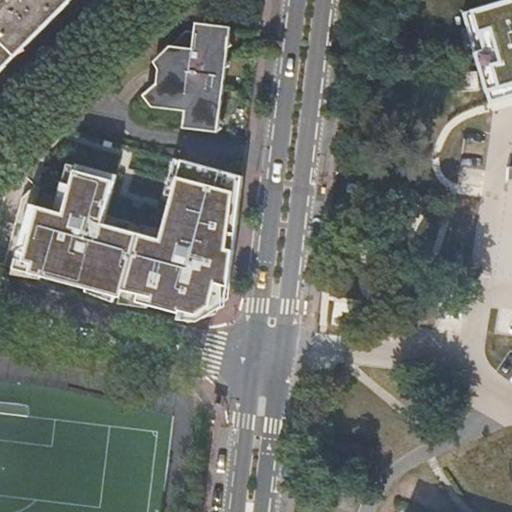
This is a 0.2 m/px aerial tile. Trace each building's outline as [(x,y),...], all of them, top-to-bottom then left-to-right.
[(0,0),(0,71),(70,0),(0,0)] [(216,138),(231,31),(196,27),(192,52),(168,49),(152,65),(159,74),(157,86),(143,98),(152,111),(183,117),(181,132),(216,138)] [(399,37),(400,31),(384,28),(382,41),(405,45),(406,38),(399,37)] [(217,322),(246,176),(194,167),(160,238),(104,224),(113,178),(78,167),(66,211),(42,207),(22,276),(217,322)] [(345,465),(347,445),(321,442),(319,462),(345,465)]
